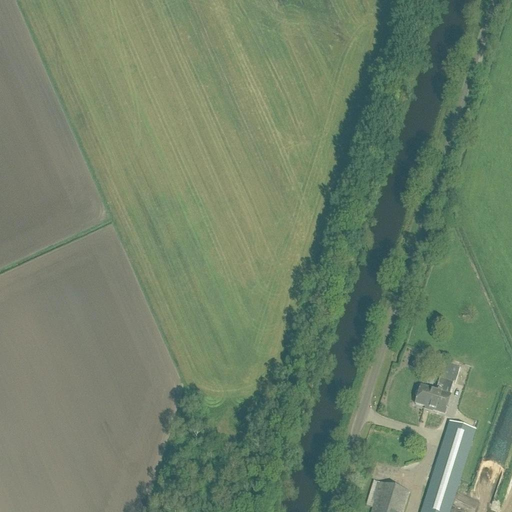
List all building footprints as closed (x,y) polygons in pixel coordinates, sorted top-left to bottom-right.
[(455,385),(460,370),(445,365),(436,394),(420,389),(415,406),(429,410),(428,412),(444,417),(450,398),(449,398),(453,385),(455,385)] [(511,437),(511,404),(503,402),(496,433),(511,437)] [(494,481),(508,438),(490,432),(476,475),(494,481)] [(424,508),(422,511),(449,511),(472,441),(472,440),(467,439),(451,434),(448,433),(447,434),(436,469),(424,508)] [(404,511),(410,494),(374,483),(366,508),(373,510),(372,511),(404,511)] [(454,497),(472,505),(474,499),(457,492),(454,497)]
